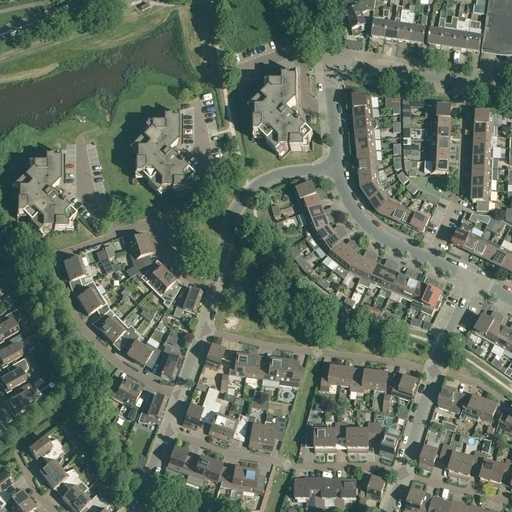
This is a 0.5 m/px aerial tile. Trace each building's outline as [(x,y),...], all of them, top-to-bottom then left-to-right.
[(366,26),(367,26),(362,13),(368,11),(373,12),(375,3),(375,0),(371,0),(359,4),(360,7),(347,12),(353,31),(359,28),(360,30),(362,31),(366,30),(367,28),(366,26)] [(511,0),(490,0),(490,4),(490,9),(484,47),(496,49),(496,53),(501,54),(507,54),(511,54),(511,53),(511,0)] [(395,25),(388,24),(386,39),(397,41),(400,26),(402,11),(402,8),(398,7),(395,25)] [(406,42),(411,43),(413,28),(415,15),(410,14),(410,12),(402,11),(400,26),(397,41),(406,42)] [(445,25),(444,32),(442,48),(455,50),(457,34),(459,23),(458,23),(458,19),(452,18),(451,26),(445,25)] [(436,47),(442,48),(444,32),(445,25),(446,20),(440,19),(438,31),(431,30),(429,46),(436,47)] [(459,23),(457,34),(455,50),(467,52),(470,36),(471,30),(472,21),(466,20),(465,24),(459,23)] [(373,37),(386,39),(388,24),(375,22),(373,37)] [(413,28),(411,43),(418,44),(420,45),(424,45),(427,30),(426,30),(421,29),(413,28)] [(471,30),(470,36),(467,52),(481,54),(483,38),(484,32),(480,31),(471,30)] [(305,145),(310,140),(312,138),(296,122),(296,114),(291,108),(297,104),(298,104),(298,74),(297,74),(297,75),(284,78),(283,78),(283,85),(273,85),(273,84),(266,84),(266,85),(270,85),(271,91),(263,98),(262,97),(254,105),(253,105),(248,110),(249,110),(252,107),(256,111),(256,122),(255,122),(255,133),(254,133),(254,140),(255,140),(255,135),(260,135),(268,143),(267,144),(275,152),(274,153),(279,157),(280,157),(277,154),(281,150),(291,150),(291,151),(303,151),(303,152),(310,151),(305,151),(305,145)] [(353,99),(354,111),(373,109),(371,98),(373,98),(354,99),(354,97),(353,97),(353,99)] [(432,120),(450,121),(451,107),(450,107),(450,109),(426,108),(425,119),(432,120)] [(373,109),(354,111),(355,122),(374,120),(373,109)] [(476,126),(494,127),(495,116),(496,116),(477,115),(477,112),(476,126)] [(151,131),(147,135),(144,138),(142,137),(134,145),(129,150),(130,151),(133,147),(137,151),(137,162),(135,162),(135,173),(135,180),(136,180),(136,176),(141,176),(148,183),(147,184),(155,192),(155,193),(160,198),(161,197),(157,194),(161,190),(172,190),(172,191),(183,191),(183,192),(190,192),(190,191),(186,191),(186,186),(193,178),(177,162),(177,155),(172,149),(178,144),(178,145),(178,114),(177,115),(164,119),(164,118),(163,118),(163,125),(154,125),(147,125),(147,126),(151,126),(151,131)] [(374,120),(355,122),(356,132),(375,131),(374,130),(376,128),(377,127),(376,123),(375,121),(374,120)] [(432,120),(432,131),(450,131),(450,121),(432,120)] [(476,126),(476,137),(494,138),(494,127),(476,126)] [(376,141),(375,131),(356,132),(357,143),(376,141)] [(432,131),(431,141),(449,142),(450,131),(432,131)] [(496,139),(494,138),(476,137),(475,148),(493,149),(495,147),(496,145),(497,142),(496,139)] [(357,143),(358,154),(377,152),(376,141),(357,143)] [(431,152),(449,153),(449,142),(431,141),(431,152)] [(493,159),(493,149),(475,148),(475,159),(493,159)] [(378,163),(377,152),(358,154),(359,165),(378,163)] [(431,152),(430,163),(448,164),(449,153),(431,152)] [(43,230),(50,230),(54,230),(54,231),(65,231),(72,231),(72,230),(68,230),(68,225),(75,217),(59,201),(59,194),(54,188),(60,183),(60,184),(61,184),(61,154),(60,154),(60,155),(46,158),(46,165),(36,165),(36,164),(29,164),(29,165),(33,165),(33,171),(26,178),(24,177),(16,185),(11,190),(12,190),(15,187),(19,191),(19,202),(17,202),(17,213),(17,220),(18,220),(18,215),(23,215),(31,223),(29,224),(38,232),(37,232),(42,237),(43,237),(39,233),(43,230)] [(475,159),(474,169),(492,170),(493,159),(475,159)] [(359,165),(360,175),(379,174),(378,163),(359,165)] [(425,174),(428,174),(447,175),(447,177),(448,177),(448,164),(430,163),(425,163),(425,174)] [(474,169),(474,180),(492,181),(492,170),(474,169)] [(400,181),(406,177),(403,173),(397,177),(400,181)] [(380,184),(379,174),(360,175),(362,190),(380,184)] [(406,177),(400,181),(403,186),(408,181),(406,177)] [(491,192),(492,181),(474,180),(473,191),(491,192)] [(362,190),(370,202),(385,192),(380,184),(362,190)] [(410,192),(414,187),(411,184),(406,189),(410,192)] [(299,204),(316,197),(312,186),(311,185),(309,185),(307,186),(307,188),(295,193),(299,204)] [(414,187),(410,192),(413,196),(418,191),(414,187)] [(473,202),(477,202),(477,212),(489,213),(489,203),(492,203),(492,202),(491,202),(491,192),(473,191),(472,205),(473,205),(473,202)] [(391,200),(385,192),(370,202),(379,214),(391,200)] [(440,201),(428,195),(425,201),(437,206),(440,201)] [(319,203),(316,197),(299,204),(303,214),(321,208),(319,203)] [(400,204),(391,200),(379,214),(393,221),(400,204)] [(401,204),(400,204),(393,221),(402,225),(410,208),(409,208),(408,210),(400,206),(401,204)] [(303,214),(308,225),(325,219),(322,213),(321,208),(303,214)] [(402,225),(412,230),(420,213),(410,208),(402,225)] [(430,217),(420,213),(412,230),(425,235),(423,234),(431,216),(430,216),(430,217)] [(472,215),(469,222),(471,222),(476,225),(478,221),(479,218),(480,217),(475,216),(474,216),(472,215)] [(479,218),(478,221),(488,226),(492,218),(480,217),(479,218)] [(308,240),(312,237),(329,228),(325,219),(308,225),(310,232),(306,233),(308,240)] [(498,229),(501,223),(493,219),(488,228),(496,232),(498,229)] [(279,235),(286,234),(284,229),(287,228),(286,224),(277,227),(279,235)] [(451,244),(464,250),(471,234),(473,230),(464,225),(462,228),(459,226),(456,234),(458,235),(454,245),(452,244),(451,244)] [(331,232),(329,228),(312,237),(320,248),(335,237),(331,232)] [(471,234),(464,250),(474,255),(481,239),(471,234)] [(132,252),(128,253),(152,245),(149,236),(129,242),(132,252)] [(328,259),(341,246),(338,242),(335,237),(320,248),(328,259)] [(483,260),(491,243),(481,239),(474,255),(483,260)] [(483,260),(493,264),(501,248),(491,243),(483,260)] [(146,258),(149,257),(155,255),(152,245),(128,253),(133,268),(126,273),(130,279),(146,269),(142,264),(147,261),(146,258)] [(345,249),(341,246),(328,259),(323,263),(328,268),(332,262),(338,267),(349,253),(345,249)] [(111,247),(104,250),(106,255),(108,260),(115,258),(111,247)] [(511,252),(501,248),(493,264),(503,269),(511,252)] [(503,269),(511,273),(511,253),(511,252),(503,269)] [(348,275),(358,259),(349,253),(338,267),(334,272),(345,281),(348,275)] [(298,265),(304,260),(300,256),(295,261),(298,265)] [(67,275),(84,269),(81,259),(63,265),(67,275)] [(360,280),(368,264),(358,259),(348,275),(360,280)] [(304,260),(298,265),(301,268),(307,264),(304,260)] [(369,289),(371,285),(378,268),(368,264),(360,280),(358,285),(369,289)] [(381,289),(389,273),(378,268),(371,285),(369,289),(371,291),(373,290),(375,287),(381,289)] [(90,277),(87,278),(84,269),(67,275),(70,284),(79,281),(82,289),(93,283),(90,277)] [(153,291),(168,276),(161,269),(154,276),(149,271),(141,279),(153,291)] [(381,289),(392,294),(399,277),(394,275),(389,273),(381,289)] [(175,283),(168,276),(153,291),(164,302),(163,304),(168,310),(177,295),(171,288),(175,283)] [(402,299),(409,282),(404,280),(399,277),(392,294),(402,299)] [(322,288),(326,282),(322,279),(318,284),(322,288)] [(326,282),(322,288),(326,291),(330,285),(326,282)] [(412,303),(420,287),(415,284),(409,282),(402,299),(412,303)] [(77,300),(83,309),(101,297),(93,283),(82,289),(86,295),(77,300)] [(9,308),(21,295),(18,287),(3,302),(9,308)] [(421,313),(423,308),(430,291),(420,287),(412,303),(410,308),(421,313)] [(129,296),(125,291),(121,294),(125,299),(129,296)] [(189,293),(186,301),(185,304),(179,301),(173,317),(180,320),(183,311),(194,316),(202,296),(189,291),(188,293),(189,293)] [(438,303),(441,296),(430,291),(423,308),(421,313),(431,317),(435,310),(437,311),(441,304),(438,303)] [(343,304),(348,307),(351,301),(353,297),(349,295),(347,298),(343,304)] [(88,317),(107,306),(101,297),(83,309),(88,317)] [(365,307),(363,314),(365,314),(370,316),(372,310),(368,308),(365,307)] [(372,310),(370,316),(374,318),(376,319),(379,312),(377,312),(372,310)] [(16,311),(1,320),(5,326),(0,328),(0,345),(6,342),(5,340),(18,333),(15,326),(21,320),(19,318),(20,317),(16,311)] [(103,328),(99,332),(106,339),(121,323),(110,312),(97,322),(103,328)] [(485,340),(494,324),(480,317),(471,333),(475,335),(485,340)] [(106,339),(113,346),(117,342),(123,348),(136,332),(131,327),(128,330),(121,323),(106,339)] [(499,327),(494,324),(485,340),(495,346),(504,330),(499,327)] [(505,351),(511,338),(511,334),(509,333),(504,330),(495,346),(505,351)] [(20,335),(5,344),(9,350),(0,354),(0,366),(2,370),(10,366),(9,365),(22,357),(18,349),(22,347),(20,344),(24,341),(20,335)] [(475,342),(467,338),(463,345),(471,349),(475,342)] [(127,358),(135,363),(145,347),(136,342),(127,358)] [(146,345),(145,347),(135,363),(144,368),(147,363),(154,367),(159,353),(146,345)] [(173,382),(181,362),(183,356),(171,352),(172,350),(165,347),(160,363),(166,366),(162,376),(161,376),(160,378),(173,382)] [(205,367),(217,371),(224,352),(212,347),(205,367)] [(484,351),(479,348),(475,354),(480,357),(484,351)] [(236,364),(230,363),(228,377),(245,379),(248,358),(237,357),(236,364)] [(259,359),(248,358),(245,379),(262,381),(264,367),(258,366),(259,359)] [(495,368),(499,362),(495,359),(491,365),(495,368)] [(1,382),(0,382),(0,384),(6,395),(13,391),(13,389),(26,382),(22,375),(28,370),(27,367),(28,366),(24,360),(9,369),(13,375),(1,381),(1,382)] [(262,381),(279,383),(281,362),(271,361),(270,368),(264,367),(262,381)] [(293,364),(281,362),(279,383),(278,387),(298,390),(304,370),(292,369),(293,364)] [(503,365),(499,362),(495,368),(499,371),(503,365)] [(330,385),(341,386),(343,370),(332,368),(330,379),(322,378),(321,391),(329,393),(330,385)] [(354,371),(343,370),(341,386),(351,388),(351,392),(357,393),(359,379),(353,378),(354,371)] [(375,391),(377,374),(366,373),(365,379),(359,379),(357,393),(364,393),(364,389),(375,391)] [(377,374),(375,391),(386,392),(388,375),(377,374)] [(392,396),(398,398),(410,402),(417,382),(404,378),(404,379),(394,376),(392,396)] [(222,378),(221,388),(220,392),(227,393),(228,384),(228,379),(222,378)] [(108,398),(123,406),(133,386),(125,382),(120,390),(114,387),(108,398)] [(20,397),(9,404),(7,405),(14,418),(21,413),(20,412),(33,404),(30,398),(36,392),(34,389),(35,389),(32,383),(17,391),(20,397)] [(142,391),(133,386),(123,406),(131,410),(127,418),(132,421),(138,410),(133,407),(142,391)] [(209,389),(202,411),(190,407),(183,427),(195,431),(200,418),(208,421),(209,419),(215,404),(219,393),(209,389)] [(456,393),(444,389),(438,409),(450,413),(459,416),(465,396),(456,393)] [(385,396),(384,405),(383,413),(389,413),(390,406),(391,399),(391,397),(385,396)] [(153,399),(154,399),(150,410),(144,407),(138,423),(144,426),(145,425),(148,426),(150,424),(158,426),(167,402),(154,397),(153,399)] [(478,423),(480,418),(486,402),(474,398),(468,414),(463,412),(460,419),(466,422),(467,418),(478,423)] [(486,402),(480,418),(491,423),(497,407),(486,402)] [(220,440),(227,421),(218,417),(218,416),(217,416),(221,406),(215,404),(209,419),(215,421),(209,436),(220,440)] [(511,415),(511,417),(504,414),(496,435),(502,438),(505,433),(511,436),(511,415)] [(237,424),(227,421),(220,440),(230,444),(234,432),(245,436),(247,424),(249,417),(248,417),(248,419),(239,416),(237,424)] [(249,449),(260,451),(264,429),(254,427),(255,419),(249,417),(247,424),(245,436),(251,439),(249,449)] [(265,423),(264,429),(260,451),(271,453),(275,431),(284,433),(288,421),(276,419),(275,426),(271,425),(271,424),(265,423)] [(457,427),(449,424),(447,431),(455,433),(457,427)] [(307,437),(307,449),(307,448),(316,448),(316,454),(326,454),(326,431),(326,426),(316,427),(316,425),(309,425),(309,437),(307,437)] [(336,431),(326,431),(326,454),(336,454),(336,439),(342,439),(342,425),(336,425),(336,431)] [(342,439),(348,439),(348,454),(358,454),(358,431),(348,431),(348,425),(342,425),(342,439)] [(368,431),(358,431),(358,454),(368,454),(368,439),(374,439),(374,425),(368,425),(368,431)] [(487,435),(492,437),(495,430),(489,428),(487,435)] [(399,440),(386,436),(380,456),(392,460),(399,440)] [(28,451),(36,461),(47,453),(51,457),(61,449),(63,448),(56,441),(49,444),(45,439),(36,446),(35,445),(28,451)] [(491,443),(484,441),(481,454),(488,455),(491,443)] [(444,446),(440,459),(446,461),(450,447),(444,446)] [(459,480),(464,457),(454,455),(456,449),(450,447),(446,461),(452,462),(449,477),(459,480)] [(432,472),(438,452),(426,448),(419,468),(432,472)] [(46,482),(62,470),(58,465),(62,461),(60,458),(65,454),(61,449),(51,457),(54,462),(40,474),(46,482)] [(180,474),(188,477),(192,465),(184,462),(187,454),(175,449),(168,469),(180,474)] [(478,468),(481,455),(475,453),(474,460),(464,457),(459,480),(468,482),(472,467),(478,468)] [(490,487),(495,465),(486,463),(487,456),(481,455),(478,468),(484,470),(480,485),(490,487)] [(204,483),(206,479),(211,463),(201,459),(198,467),(192,465),(188,477),(204,483)] [(143,464),(135,461),(132,469),(140,471),(143,464)] [(505,467),(495,465),(490,487),(500,490),(504,474),(509,476),(511,464),(511,462),(507,461),(505,467)] [(206,479),(216,482),(221,484),(227,471),(223,470),(222,471),(220,470),(222,466),(211,463),(206,479)] [(62,470),(46,482),(53,491),(64,483),(67,487),(78,477),(73,471),(65,474),(62,470)] [(227,470),(227,471),(221,484),(220,488),(243,492),(246,472),(235,470),(235,474),(233,473),(233,472),(227,471),(227,470)] [(257,473),(246,472),(243,492),(253,494),(253,495),(254,495),(254,494),(261,496),(261,497),(262,497),(265,477),(264,478),(257,477),(257,473)] [(0,502),(7,497),(3,492),(14,483),(6,473),(0,477),(0,502)] [(78,477),(67,487),(71,491),(62,501),(70,508),(84,495),(76,487),(81,483),(77,479),(78,477)] [(373,479),(367,499),(379,503),(385,483),(373,479)] [(316,509),(316,480),(308,480),(308,482),(296,482),(296,501),(307,501),(307,509),(316,509)] [(335,509),(336,480),(335,480),(335,482),(323,482),(323,480),(316,480),(316,509),(324,509),(324,501),(335,501),(335,509)] [(336,480),(335,509),(344,509),(344,501),(356,501),(356,482),(343,482),(343,480),(336,480)] [(406,511),(408,511),(419,511),(424,495),(412,491),(406,511)] [(15,511),(29,501),(22,493),(11,501),(7,497),(0,502),(0,508),(1,509),(7,505),(12,511),(15,511)] [(82,511),(88,506),(92,510),(102,500),(102,499),(100,501),(96,497),(91,502),(84,495),(70,508),(73,511),(82,511)] [(450,511),(452,503),(452,504),(440,501),(440,500),(433,498),(429,511),(450,511)] [(102,500),(92,510),(93,511),(105,511),(109,506),(102,500)] [(29,501),(15,511),(33,511),(36,510),(29,501)] [(470,511),(472,507),(471,507),(471,509),(459,506),(460,505),(452,503),(450,511),(470,511)]
